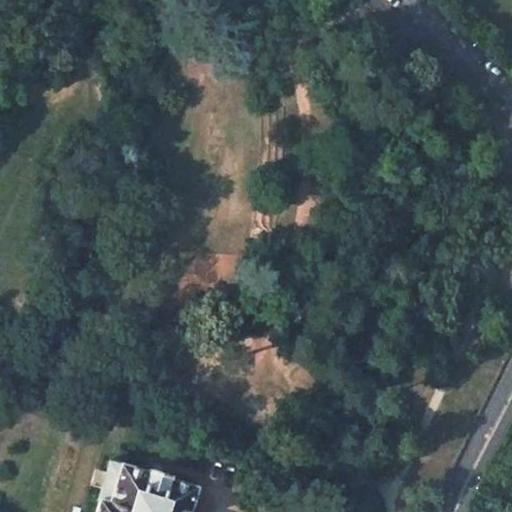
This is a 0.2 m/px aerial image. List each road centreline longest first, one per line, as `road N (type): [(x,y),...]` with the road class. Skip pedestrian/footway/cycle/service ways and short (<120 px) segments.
road 1 (unclassified): [(400,0),(511,101)]
road 2 (unclassified): [(511,393),(449,511)]
